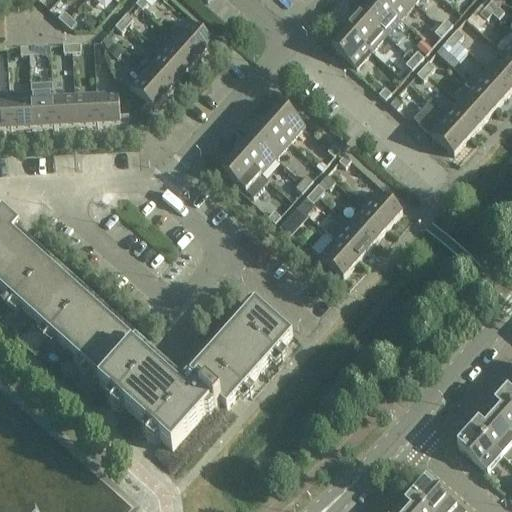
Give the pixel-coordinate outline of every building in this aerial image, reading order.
[(415,7),(407,0),(376,0),(376,1),(400,23),(415,7)] [(147,7),(141,1),(135,8),(141,13),(147,7)] [(400,23),(376,1),(361,17),(386,39),(400,23)] [(491,5),(479,18),(486,24),(491,18),(498,23),(504,17),(491,5)] [(64,28),(70,21),(63,15),(58,22),(64,28)] [(120,24),(127,30),(133,23),(126,17),(120,24)] [(386,39),(361,17),(347,33),(371,55),(386,39)] [(64,28),(70,33),(76,27),(70,21),(64,28)] [(440,30),(447,35),(452,29),(446,23),(440,30)] [(120,24),(115,30),(121,36),(127,30),(120,24)] [(188,24),(173,41),(198,63),(213,47),(188,24)] [(434,36),(441,42),(447,35),(440,30),(434,36)] [(371,55),(347,33),(332,50),(356,72),(371,55)] [(457,33),(445,46),(452,52),(463,39),(457,33)] [(173,41),(159,58),(183,80),(198,63),(173,41)] [(511,44),(498,59),(511,71),(511,44)] [(72,56),(81,56),(80,47),(72,48),(72,56)] [(72,56),(72,48),(63,48),(63,57),(72,56)] [(38,58),(37,49),(29,50),(29,59),(38,58)] [(29,59),(29,50),(11,51),(12,60),(29,59)] [(411,62),(418,68),(423,62),(417,56),(411,62)] [(159,58),(144,74),(168,96),(183,80),(159,58)] [(511,94),(511,71),(498,59),(485,75),(509,97),(511,94)] [(405,68),(412,74),(418,68),(411,62),(405,68)] [(428,65),(416,78),(423,84),(434,71),(428,65)] [(154,113),(168,96),(144,74),(129,91),(146,106),(140,112),(147,118),(152,112),(154,113)] [(509,97),(485,75),(471,90),(495,112),(509,97)] [(495,112),(471,90),(457,106),(482,128),(495,112)] [(385,92),(379,98),(385,104),(391,97),(385,92)] [(119,96),(96,97),(98,130),(120,129),(120,127),(129,127),(128,118),(120,119),(119,96)] [(96,97),(75,98),(76,131),(98,130),(96,97)] [(75,98),(53,99),(55,132),(76,131),(75,98)] [(53,99),(31,100),(33,133),(55,132),(53,99)] [(31,100),(10,101),(11,135),(33,133),(31,100)] [(10,101),(0,101),(0,135),(11,135),(10,101)] [(402,107),(396,101),(390,108),(396,114),(402,107)] [(482,128),(457,106),(443,121),(468,143),(482,128)] [(280,107),(265,124),(290,146),(305,129),(280,107)] [(468,143),(443,121),(429,137),(453,159),(468,143)] [(290,146),(265,124),(251,140),(275,162),(290,146)] [(275,162),(251,140),(236,156),(261,178),(275,162)] [(327,156),(334,162),(339,155),(333,149),(327,156)] [(261,178),(236,156),(221,173),(246,195),(261,178)] [(345,172),(350,165),(344,159),(338,166),(345,172)] [(301,185),(307,191),(313,185),(306,179),(301,185)] [(335,187),(327,179),(321,185),(329,193),(335,187)] [(295,192),(301,198),(307,191),(301,185),(295,192)] [(312,195),(319,201),(324,195),(317,189),(312,195)] [(378,194),(363,211),(387,233),(402,216),(378,194)] [(312,195),(306,202),(312,207),(319,201),(312,195)] [(363,211),(348,227),(373,249),(387,233),(363,211)] [(0,213),(0,291),(7,299),(2,305),(15,317),(21,311),(43,331),(38,337),(51,349),(57,343),(79,363),(73,369),(87,381),(92,375),(103,384),(99,389),(111,400),(106,406),(119,418),(124,412),(147,431),(141,438),(154,450),(160,444),(172,455),(205,419),(210,418),(221,406),(227,412),(292,339),(255,306),(190,379),(204,392),(192,405),(134,353),(138,349),(11,235),(18,227),(2,213),(0,213)] [(275,227),(281,221),(274,215),(268,221),(275,227)] [(279,231),(286,237),(292,230),(285,225),(279,231)] [(348,227),(333,243),(358,266),(373,249),(348,227)] [(343,282),(358,266),(333,243),(318,260),(343,282)] [(511,388),(501,401),(511,410),(511,388)] [(511,410),(501,401),(486,417),(511,439),(511,410)] [(511,439),(486,417),(472,433),(502,460),(507,465),(511,464),(511,439)] [(502,460),(472,433),(457,450),(487,477),(502,460)] [(426,484),(411,501),(423,511),(456,511),(457,511),(426,484)] [(423,511),(411,501),(401,511),(423,511)]
